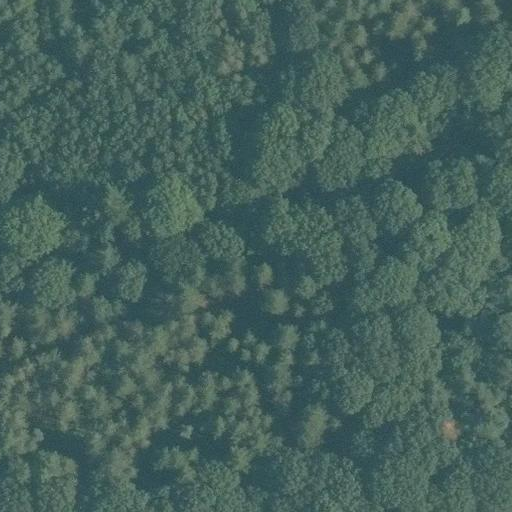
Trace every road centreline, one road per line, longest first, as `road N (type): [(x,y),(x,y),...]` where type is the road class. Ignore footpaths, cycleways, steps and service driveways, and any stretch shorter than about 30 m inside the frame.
road 1 (track): [(304,219),(0,268)]
road 2 (track): [(353,511),(304,219)]
road 3 (track): [(511,140),(304,219)]
road 4 (track): [(304,219),(281,0)]
